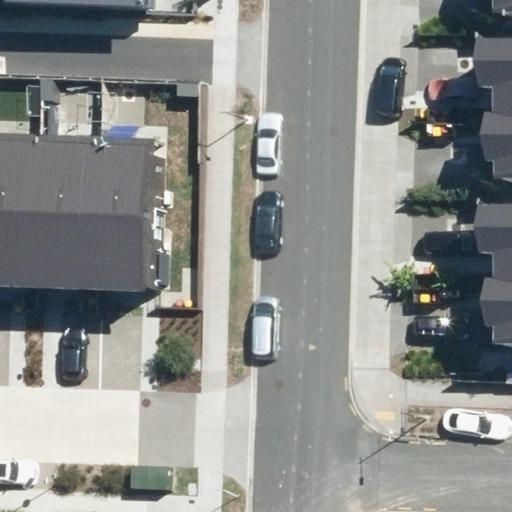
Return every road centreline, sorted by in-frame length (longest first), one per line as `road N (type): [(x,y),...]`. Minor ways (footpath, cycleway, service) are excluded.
road 1 (residential): [(305,450),(317,0)]
road 2 (residential): [(0,422),(212,429),(305,450)]
road 3 (residential): [(511,460),(305,450)]
